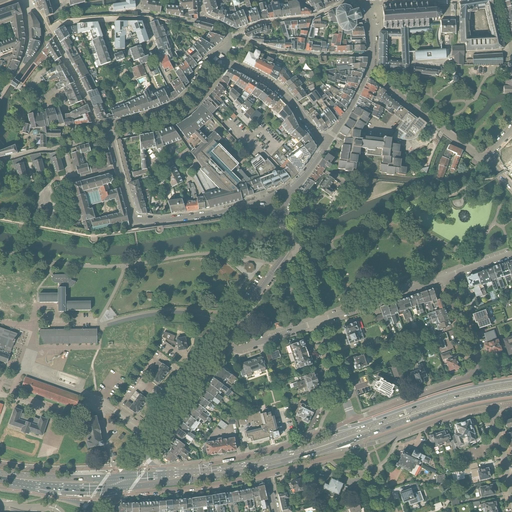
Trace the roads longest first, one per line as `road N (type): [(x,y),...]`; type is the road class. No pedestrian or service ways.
road 1 (primary): [(511,384),(452,396),(290,453),(195,472)]
road 2 (residential): [(109,136),(134,221),(261,201)]
road 3 (primary): [(324,449),(451,404),(511,392)]
road 4 (primary): [(136,486),(260,468),(324,449)]
road 5 (secondary): [(324,449),(378,442),(489,407)]
road 6 (secondary): [(352,420),(195,472)]
road 7 (residential): [(223,341),(290,249),(283,214)]
road 8 (tertiary): [(484,159),(368,71)]
road 9 (residential): [(97,124),(27,0)]
road 10 (secondary): [(477,375),(352,420)]
road 11 (residential): [(326,144),(276,87),(226,60)]
road 12 (residential): [(318,321),(443,277)]
road 13 (residential): [(144,447),(223,341)]
road 14 (residential): [(136,486),(160,490),(266,473)]
